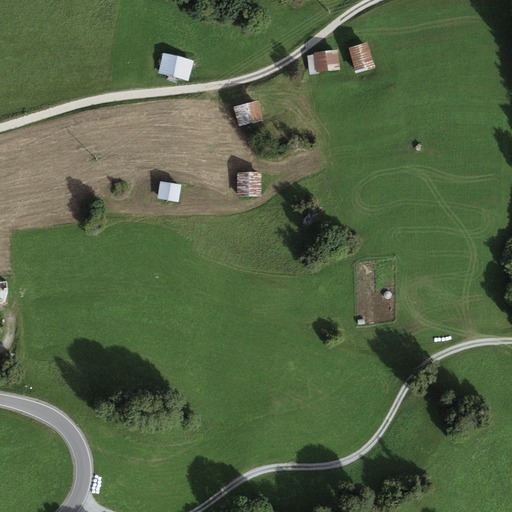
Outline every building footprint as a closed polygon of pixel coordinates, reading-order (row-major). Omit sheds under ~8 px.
[(366,43),(349,49),(358,73),(375,67),(366,43)] [(315,55),(307,56),(309,76),(319,75),(319,72),(339,70),(338,51),(315,53),(315,55)] [(193,60),(163,54),(159,75),(188,81),(193,60)] [(258,101),(234,107),(240,127),(263,120),(258,101)] [(260,172),(237,173),(238,197),(261,196),(260,172)] [(181,186),(160,183),(158,199),(179,202),(181,186)] [(7,282),(0,282),(0,304),(3,304),(8,292),(7,282)]
